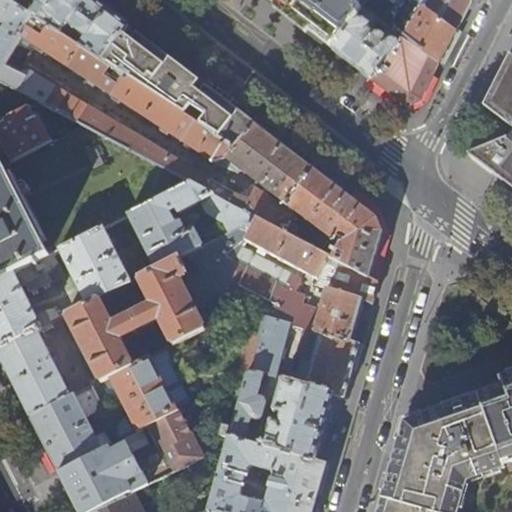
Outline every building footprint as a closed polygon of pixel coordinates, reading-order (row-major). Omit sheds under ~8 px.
[(0,0),(0,68),(18,36),(21,37),(27,27),(34,17),(19,7),(7,0),(0,0)] [(24,0),(19,7),(34,17),(40,21),(55,0),(24,0)] [(101,61),(128,28),(129,26),(124,22),(99,3),(95,0),(55,0),(40,21),(50,27),(60,34),(68,23),(86,38),(80,47),(101,61)] [(268,0),(309,31),(332,49),(364,6),(363,5),(355,0),(268,0)] [(383,21),(392,28),(404,36),(439,64),(446,51),(457,31),(416,0),(398,0),(395,5),(403,12),(407,6),(418,15),(411,26),(391,11),(383,21)] [(416,0),(457,31),(464,17),(473,0),(416,0)] [(378,17),(364,6),(332,49),(352,64),(371,79),(404,36),(392,28),(387,35),(385,33),(382,32),(378,31),(376,33),(373,30),(375,28),(371,26),(378,17)] [(288,201),(315,170),(286,147),(279,142),(256,124),(236,148),(101,61),(80,47),(60,34),(50,27),(47,32),(42,29),(39,34),(27,27),(21,37),(18,36),(0,68),(0,81),(18,91),(28,96),(40,103),(51,109),(82,125),(176,175),(192,184),(258,219),(262,221),(272,200),(276,193),(288,201)] [(139,36),(128,28),(101,61),(236,148),(256,124),(230,104),(207,86),(201,94),(195,89),(201,81),(193,76),(155,46),(140,35),(139,36)] [(431,80),(439,64),(404,36),(371,79),(384,89),(409,108),(422,100),(431,80)] [(511,134),(510,137),(470,156),(482,165),(503,181),(511,187),(511,52),(505,65),(490,94),(483,107),(485,108),(511,126),(511,134)] [(38,115),(51,109),(40,103),(0,123),(0,136),(12,162),(52,141),(38,115)] [(261,119),(256,124),(279,142),(283,136),(261,119)] [(82,125),(52,141),(12,162),(0,168),(0,282),(56,254),(59,252),(102,230),(128,216),(165,198),(176,175),(82,125)] [(333,183),(315,170),(288,201),(286,204),(329,237),(324,254),(369,278),(370,277),(378,250),(383,232),(378,218),(373,214),(333,183)] [(192,184),(165,198),(128,216),(156,270),(180,259),(186,256),(201,248),(192,232),(184,236),(177,224),(173,226),(166,214),(173,210),(175,213),(177,214),(200,203),(206,214),(224,224),(229,234),(258,219),(192,184)] [(294,214),(272,200),(262,221),(293,237),(298,228),(289,222),(294,214)] [(293,237),(262,221),(258,219),(246,242),(317,279),(313,287),(326,290),(319,314),(294,305),(297,298),(202,248),(201,248),(186,256),(241,310),(245,312),(263,317),(289,324),(320,333),(350,342),(351,341),(358,318),(363,301),(373,304),(375,296),(379,283),(369,278),(324,254),(293,237)] [(102,230),(59,252),(87,306),(99,299),(130,284),(102,230)] [(56,254),(0,282),(0,349),(37,331),(59,319),(55,310),(44,312),(35,316),(20,286),(27,282),(32,291),(53,280),(49,271),(60,262),(56,254)] [(180,259),(156,270),(139,279),(153,306),(113,326),(99,299),(87,306),(67,315),(102,382),(134,366),(120,340),(161,319),(174,345),(206,329),(181,280),(189,276),(180,259)] [(260,335),(263,317),(245,312),(243,332),(260,335)] [(277,377),(289,324),(263,317),(260,335),(259,345),(255,371),(265,373),(272,376),(277,377)] [(37,331),(0,349),(0,355),(12,380),(32,418),(88,389),(83,379),(67,388),(37,331)] [(361,345),(350,342),(320,333),(311,368),(307,367),(305,374),(300,372),(297,383),(336,395),(345,398),(353,373),(361,345)] [(245,343),(241,378),(247,375),(255,371),(259,345),(245,343)] [(163,351),(150,357),(178,411),(191,404),(163,351)] [(124,405),(131,417),(138,431),(141,430),(147,427),(178,411),(150,357),(134,366),(102,382),(88,389),(32,418),(44,443),(59,472),(111,445),(105,434),(96,438),(86,418),(108,407),(111,412),(124,405)] [(258,397),(265,373),(255,371),(247,375),(230,437),(317,462),(328,421),(336,395),(297,383),(277,377),(272,376),(269,386),(282,389),(275,413),(284,416),(283,421),(277,419),(276,423),(272,422),(268,435),(249,430),(252,419),(259,421),(261,421),(263,420),(268,403),(267,400),(265,399),(258,397)] [(111,445),(59,472),(70,492),(79,511),(98,511),(132,495),(228,447),(230,437),(247,375),(241,378),(191,404),(178,411),(147,427),(160,451),(138,462),(132,451),(148,443),(141,430),(138,431),(123,439),(111,445)] [(458,511),(467,480),(505,468),(503,462),(511,458),(511,377),(499,382),(501,388),(407,422),(401,443),(380,511),(458,511)] [(116,426),(123,439),(138,431),(131,417),(116,426)] [(327,465),(317,462),(230,437),(228,447),(209,511),(313,511),(316,501),(327,465)] [(141,511),(132,495),(98,511),(141,511)]
